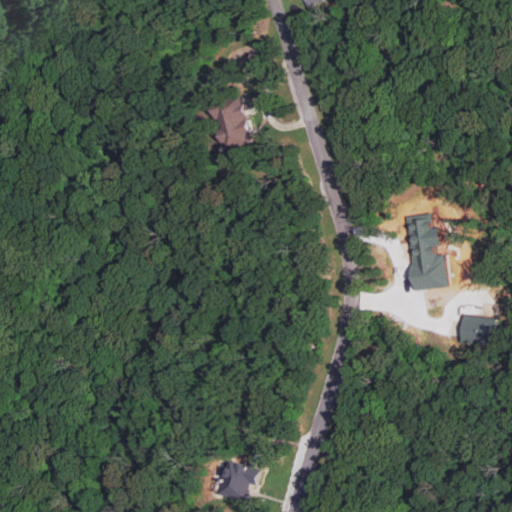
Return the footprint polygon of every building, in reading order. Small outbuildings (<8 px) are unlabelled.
[(305,0),(309,8),(326,0),(305,0)] [(241,95),(215,104),(231,150),(257,141),(241,95)] [(409,216),(417,290),(452,286),(449,254),(441,255),(440,245),(446,244),(444,227),(437,228),(435,213),(409,216)] [(463,343),(496,344),(497,317),(464,316),(463,343)] [(264,469),(233,460),(223,494),(250,502),(255,485),(259,486),(264,469)]
